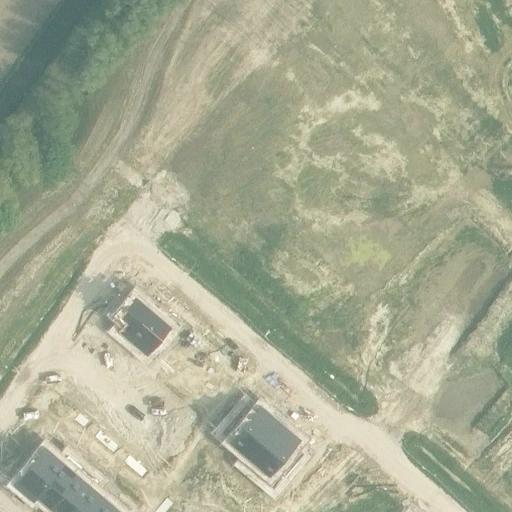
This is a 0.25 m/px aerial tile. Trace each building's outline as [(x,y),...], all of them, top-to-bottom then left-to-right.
[(492,10),(483,18),(488,24),(497,16),(492,10)] [(483,18),(474,26),(480,32),(488,24),(483,18)] [(459,53),(450,62),(456,68),(464,59),(459,53)] [(300,64),(284,84),(318,112),(334,91),(343,81),(314,59),(306,69),(300,64)] [(511,73),(495,89),(511,104),(511,73)] [(437,76),(429,85),(435,90),(443,81),(437,76)] [(429,85),(421,94),(426,99),(435,90),(429,85)] [(511,104),(495,89),(480,105),(509,132),(511,129),(511,104)] [(480,105),(466,120),(494,148),(509,132),(480,105)] [(260,113),(244,133),(279,161),(295,140),(303,130),(275,107),(267,118),(260,113)] [(466,120),(450,136),(479,164),(494,148),(466,120)] [(380,142),(372,151),(379,156),(386,147),(380,142)] [(372,151),(365,160),(371,165),(379,156),(372,151)] [(220,166),(204,187),(240,213),(255,193),(263,182),(234,160),(226,171),(220,166)] [(425,163),(411,181),(445,207),(459,189),(425,163)] [(353,176),(346,185),(352,190),(359,180),(353,176)] [(411,181),(398,198),(432,224),(445,207),(411,181)] [(346,185),(338,195),(345,199),(352,190),(346,185)] [(398,198),(385,215),(419,241),(432,224),(398,198)] [(327,210),(320,219),(326,224),(333,215),(327,210)] [(385,215),(372,232),(405,258),(419,241),(385,215)] [(320,219),(312,229),(319,234),(326,224),(320,219)] [(372,232),(359,250),(392,275),(405,258),(372,232)] [(359,250),(346,267),(379,292),(392,275),(359,250)] [(346,267),(332,285),(368,312),(382,294),(379,292),(346,267)] [(129,316),(119,330),(148,354),(173,325),(135,293),(122,310),(129,316)] [(248,401),(223,431),(252,455),(245,462),(246,463),(278,426),(248,401)] [(80,414),(75,420),(84,427),(89,422),(80,414)] [(278,426),(246,463),(275,487),(306,450),(278,426)] [(100,431),(95,437),(104,445),(109,439),(100,431)] [(109,439),(104,445),(113,452),(118,446),(109,439)] [(47,447),(19,481),(36,495),(70,455),(69,455),(63,462),(47,447)] [(70,455),(36,495),(39,493),(53,505),(84,468),(70,455)] [(129,456),(124,462),(133,470),(138,464),(129,456)] [(138,464),(133,470),(142,477),(147,471),(138,464)] [(84,468),(53,505),(61,511),(71,511),(99,480),(84,468)] [(99,480),(71,511),(96,511),(108,500),(94,488),(99,480)] [(167,499),(160,508),(164,511),(166,511),(173,504),(167,499)] [(121,511),(108,500),(96,511),(121,511)]
